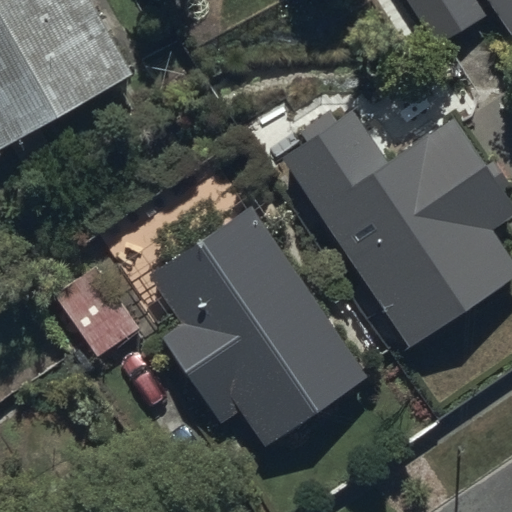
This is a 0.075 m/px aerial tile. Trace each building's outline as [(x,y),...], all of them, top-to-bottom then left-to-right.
[(0,0),(0,144),(131,69),(91,0),(0,0)] [(389,0),(421,47),(483,6),(478,0),(389,0)] [(511,0),(490,0),(511,31),(511,0)] [(314,207),(405,342),(511,270),(511,263),(491,232),(511,218),(511,194),(456,111),(424,133),(386,159),(350,106),(278,154),(314,207)] [(370,374),(252,199),(148,268),(183,320),(161,334),(220,422),(242,408),(267,444),(370,374)] [(142,328),(100,264),(55,294),(97,358),(142,328)]
